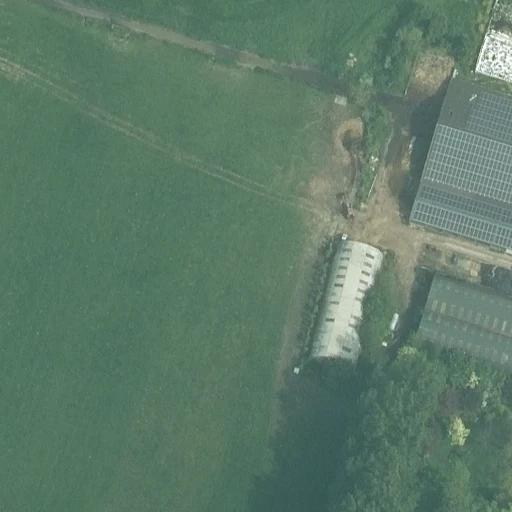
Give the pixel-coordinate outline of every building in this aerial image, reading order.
[(452,81),(408,226),(511,257),(511,99),(502,96),(452,81)] [(338,247),(310,362),(354,372),(382,257),(338,247)] [(511,297),(435,275),(413,353),(511,381),(511,297)] [(325,367),(320,380),(328,383),(332,370),(325,367)] [(407,368),(404,378),(414,381),(417,371),(407,368)] [(428,401),(433,410),(446,402),(463,399),(461,389),(442,393),(428,401)]
